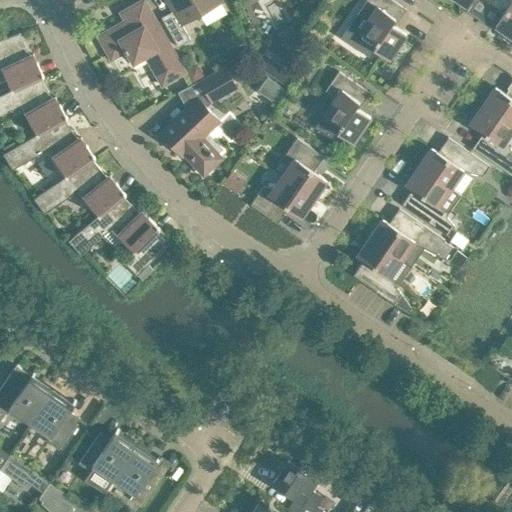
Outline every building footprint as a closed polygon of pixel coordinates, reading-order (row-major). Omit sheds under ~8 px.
[(223,1),(222,0),(167,0),(173,10),(161,17),(178,46),(190,39),(182,24),(223,1)] [(392,23),(403,6),(393,0),(365,0),(362,6),(370,17),(360,31),(377,42),(373,48),(389,59),(406,33),(392,23)] [(511,0),(491,0),(490,2),(504,12),(495,25),(511,36),(511,0)] [(137,13),(98,35),(111,59),(124,51),(126,53),(127,52),(133,62),(150,53),(166,82),(186,72),(155,18),(144,24),(137,13)] [(0,95),(44,75),(34,53),(30,55),(20,32),(0,39),(0,63),(12,88),(0,94),(0,95)] [(330,52),(318,44),(311,55),(322,63),(330,52)] [(225,65),(200,80),(205,90),(212,102),(238,87),(225,65)] [(334,101),(316,127),(340,144),(345,136),(353,142),(370,116),(356,106),(367,90),(339,70),(326,90),(334,101)] [(264,74),(255,89),(273,100),(282,86),(264,74)] [(4,154),(68,117),(56,96),(53,98),(41,77),(44,76),(44,75),(0,95),(0,114),(21,105),(36,133),(17,145),(5,152),(3,153),(4,154)] [(511,90),(509,95),(496,86),(483,105),(511,124),(511,90)] [(200,139),(220,120),(198,96),(160,132),(182,155),(184,154),(203,173),(207,170),(208,172),(214,167),(212,164),(219,158),(200,139)] [(511,149),(505,140),(511,130),(511,124),(483,105),(470,124),(483,133),(473,147),(511,174),(511,149)] [(34,199),(95,156),(81,136),(78,138),(65,119),(68,118),(68,117),(4,154),(13,169),(47,148),(66,175),(34,198),(34,199)] [(419,166),(451,188),(463,170),(482,175),(489,165),(448,136),(438,151),(432,147),(419,166)] [(282,176),(314,198),(327,179),(314,170),(324,156),(297,137),(284,156),(290,165),(282,176)] [(14,140),(2,147),(5,152),(17,145),(14,140)] [(69,241),(126,193),(110,175),(108,177),(93,159),(96,157),(95,156),(34,199),(45,213),(77,189),(98,214),(69,240),(69,241)] [(439,205),(451,188),(419,166),(406,184),(412,189),(402,203),(448,235),(455,225),(439,205)] [(248,180),(234,170),(223,184),(238,194),(248,180)] [(301,217),(314,198),(282,176),(274,188),(264,185),(251,204),(278,223),(288,208),(301,217)] [(69,241),(81,254),(111,227),(135,251),(124,261),(137,274),(172,240),(143,210),(140,212),(124,196),(126,194),(126,193),(69,241)] [(413,242),(445,258),(453,246),(444,240),(445,239),(399,207),(389,222),(383,218),(370,237),(402,259),(413,242)] [(363,260),(353,275),(356,277),(404,309),(408,312),(412,307),(411,306),(396,286),(390,276),(402,259),(370,237),(357,255),(363,260)] [(467,256),(457,249),(449,260),(460,266),(467,256)] [(31,423),(52,392),(32,378),(37,371),(35,370),(32,375),(16,364),(0,387),(0,420),(5,413),(7,414),(11,409),(12,410),(31,423)] [(52,392),(31,423),(50,436),(46,441),(58,449),(80,417),(70,410),(78,400),(75,398),(71,405),(52,392)] [(114,480),(135,449),(115,435),(120,429),(118,427),(110,438),(100,431),(78,463),(91,471),(94,466),(114,480)] [(135,449),(114,480),(133,493),(130,498),(142,506),(164,474),(153,467),(161,456),(159,455),(154,462),(135,449)] [(0,487),(8,475),(23,485),(27,479),(32,471),(9,455),(0,467),(0,487)] [(326,511),(317,506),(323,497),(312,490),(317,482),(321,485),(331,471),(310,457),(299,468),(288,460),(286,462),(282,461),(276,469),(279,473),(272,483),(303,504),(311,509),(313,510),(311,511),(326,511)] [(93,511),(81,504),(58,487),(51,482),(39,498),(53,511),(93,511)] [(281,511),(273,506),(273,505),(269,502),(269,503),(262,498),(261,500),(258,498),(250,511),(251,511),(281,511)]
